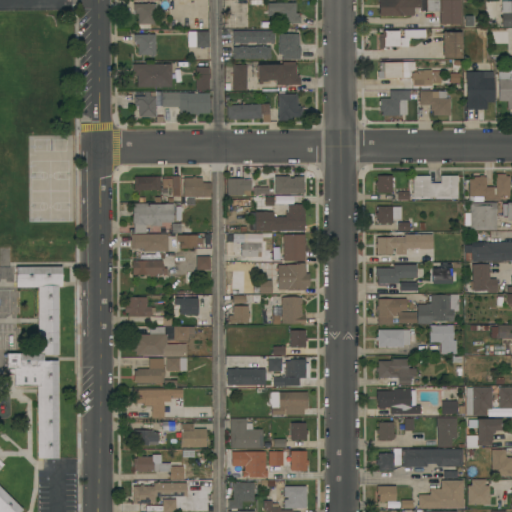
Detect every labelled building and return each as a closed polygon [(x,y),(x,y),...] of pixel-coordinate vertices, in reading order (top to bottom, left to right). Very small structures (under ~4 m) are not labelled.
[(378,16),(378,0),(413,0),(413,16),(378,16)] [(439,24),(439,12),(426,12),(426,0),(460,0),(460,24),(439,24)] [(502,14),(501,14),(501,2),(510,2),(510,0),(511,0),(511,28),(502,28),(502,14)] [(154,24),(137,24),(137,14),(134,14),(134,11),(133,11),(133,4),(146,4),(146,3),(148,3),(148,4),(154,4),(154,24)] [(295,3),(295,14),(298,14),(298,17),(299,17),(299,23),(286,24),(286,25),(283,25),(283,24),(278,24),(278,12),(272,12),(272,16),(267,16),(267,3),(295,3)] [(464,27),(464,16),(472,16),(472,27),(464,27)] [(425,38),(409,38),(409,41),(407,41),(407,47),(397,47),(397,48),(394,48),(394,47),(391,47),(391,48),(388,48),(388,49),(379,49),(379,46),(378,46),(378,41),(379,41),(379,35),(382,35),(382,31),(398,31),(398,38),(403,38),(403,30),(424,30),(425,38)] [(273,31),(273,43),(273,44),(270,44),(270,43),(265,43),(265,44),(255,44),(255,43),(247,43),(247,44),(238,44),(238,43),(232,43),(232,31),(273,31)] [(208,47),(187,47),(187,32),(208,32),(208,47)] [(442,33),(460,33),(461,59),(442,59),(442,33)] [(146,35),(146,34),(148,34),(148,35),(154,35),(154,55),(153,55),(153,57),(149,57),(149,55),(137,55),(137,45),(134,45),(134,42),(133,42),(133,35),(146,35)] [(278,34),(298,34),(298,48),(299,48),(299,55),(299,60),(281,60),(281,55),(278,55),(278,34)] [(232,59),(232,47),(238,47),(238,46),(247,46),(247,47),(255,47),(255,46),(265,46),(265,47),(270,47),(270,59),(232,59)] [(281,65),(281,62),(294,62),(294,65),(295,65),(295,75),(298,75),(298,79),(299,79),(299,86),(275,86),(275,80),(254,81),(254,78),(250,78),(250,65),(281,65)] [(376,79),(376,73),(379,73),(378,63),(411,62),(411,71),(422,71),(422,70),(430,70),(431,76),(440,76),(440,86),(430,86),(430,88),(427,88),(427,86),(422,86),(422,91),(412,91),(412,80),(411,80),(411,72),(404,72),(404,74),(401,74),(401,79),(376,79)] [(136,88),(136,76),(133,76),(133,78),(131,78),(131,71),(132,71),(131,65),(170,64),(171,87),(136,88)] [(232,65),(245,65),(245,91),(232,91),(232,65)] [(195,68),(208,68),(208,74),(209,74),(209,78),(208,78),(208,91),(195,91),(195,68)] [(511,110),(506,110),(506,101),(497,101),(497,70),(511,70),(511,110)] [(465,101),(466,101),(465,82),(464,72),(482,72),(482,78),(493,78),(493,103),(486,103),(486,109),(465,110),(465,101)] [(277,95),(277,91),(283,91),(283,94),(296,94),(296,106),(300,106),(300,108),(301,108),(301,118),(290,118),(290,121),(277,121),(277,95)] [(409,101),(406,101),(406,115),(398,115),(398,116),(381,116),(381,112),(379,112),(379,99),(389,99),(389,91),(409,91),(409,101)] [(449,116),(432,116),(432,111),(429,111),(429,105),(418,105),(418,92),(445,92),(445,99),(449,99),(449,116)] [(141,117),(141,119),(138,119),(138,117),(137,117),(137,107),(134,107),(134,103),(133,103),(133,97),(143,97),(143,93),(149,93),(149,96),(155,97),(154,117),(141,117)] [(186,93),(186,94),(208,93),(208,114),(199,114),(199,115),(197,115),(197,116),(194,116),(194,115),(178,115),(178,107),(161,107),(161,93),(186,93)] [(268,104),(269,123),(262,123),(261,119),(226,120),(226,106),(268,104)] [(468,179),(472,179),(472,177),(478,177),(479,176),(482,176),(483,177),(485,177),(485,187),(493,187),(493,188),(495,188),(495,177),(495,174),(505,174),(505,177),(508,177),(508,196),(500,196),(500,198),(498,198),(498,200),(493,200),(493,201),(469,201),(469,196),(468,196),(468,179)] [(274,176),(288,177),(288,178),(292,178),(292,177),(303,177),(303,194),(273,194),(274,176)] [(376,193),(376,186),(374,186),(374,182),(376,182),(376,176),(391,176),(391,178),(392,178),(392,181),(391,181),(391,193),(376,193)] [(412,198),(412,176),(429,176),(429,184),(439,183),(439,176),(457,176),(457,198),(412,198)] [(159,177),(159,183),(161,183),(161,186),(159,186),(159,188),(161,188),(161,190),(133,190),(133,177),(159,177)] [(193,197),(193,206),(184,206),(184,197),(182,197),(182,188),(183,178),(191,178),(191,177),(194,177),(194,178),(201,178),(201,183),(210,183),(210,197),(193,197)] [(226,178),(242,178),(242,180),(249,180),(249,190),(242,190),(242,196),(226,196),(226,178)] [(252,187),(259,186),(259,187),(267,187),(267,194),(260,194),(260,196),(252,196),(252,187)] [(397,191),(408,191),(408,200),(396,200),(397,191)] [(469,231),(469,226),(464,227),(464,213),(469,213),(469,203),(496,203),(496,230),(469,231)] [(511,203),(511,221),(506,221),(506,218),(502,218),(501,204),(505,204),(505,203),(511,203)] [(146,204),(146,205),(164,204),(172,204),(172,223),(160,223),(160,226),(150,226),(150,225),(145,225),(145,233),(133,233),(133,224),(132,224),(131,204),(146,204)] [(254,231),(248,231),(248,212),(262,212),(266,212),(273,212),(273,217),(285,217),(285,212),(292,212),(292,205),(303,205),(303,226),(305,226),(305,229),(303,229),(303,231),(254,231)] [(391,207),(400,207),(400,219),(395,219),(395,222),(393,222),(393,219),(391,219),(391,224),(387,224),(384,224),(379,224),(379,225),(377,225),(377,224),(376,224),(376,217),(374,217),(374,213),(376,213),(376,207),(391,207)] [(396,231),(396,223),(409,222),(409,231),(396,231)] [(142,252),(142,249),(130,249),(130,235),(167,234),(167,252),(142,252)] [(198,235),(198,238),(201,238),(201,245),(197,245),(197,248),(191,248),(191,249),(179,249),(179,243),(182,243),(182,242),(176,242),(176,235),(198,235)] [(282,235),(304,235),(304,261),(282,261),(282,235)] [(431,235),(431,249),(418,249),(405,249),(405,255),(395,255),(395,249),(391,249),(391,255),(376,255),(376,248),(375,248),(375,244),(376,244),(376,238),(403,238),(403,235),(431,235)] [(511,242),(511,261),(471,262),(470,247),(483,247),(483,243),(511,242)] [(239,257),(240,243),(260,244),(260,257),(239,257)] [(209,257),(209,271),(195,271),(195,257),(209,257)] [(131,261),(160,261),(161,261),(161,266),(162,265),(163,268),(166,268),(166,274),(161,274),(161,275),(154,275),(154,277),(149,277),(149,275),(131,275),(131,261)] [(286,265),(295,265),(295,264),(304,263),(305,274),(308,274),(308,287),(305,287),(305,291),(286,291),(286,290),(276,290),(276,265),(286,265)] [(431,284),(431,268),(439,268),(439,265),(441,265),(441,263),(446,263),(446,265),(451,265),(451,284),(431,284)] [(488,264),(488,269),(491,269),(491,273),(488,273),(488,279),(495,279),(496,293),(487,293),(487,290),(471,291),(471,265),(488,264)] [(416,278),(397,279),(397,284),(386,284),(386,286),(376,286),(376,277),(374,277),(374,269),(393,268),(393,265),(416,265),(416,278)] [(57,459),(37,459),(36,387),(13,387),(13,375),(5,375),(5,353),(37,353),(37,288),(15,288),(15,267),(61,267),(61,287),(57,287),(58,355),(42,355),(42,361),(57,361),(57,459)] [(271,294),(258,294),(258,281),(271,281),(271,294)] [(416,291),(399,291),(399,283),(416,283),(416,291)] [(449,296),(449,295),(458,295),(458,311),(453,311),(452,322),(448,322),(430,322),(430,324),(416,324),(416,305),(425,305),(425,304),(429,304),(429,295),(449,296)] [(197,298),(197,315),(178,315),(178,305),(173,305),(173,299),(174,299),(174,296),(182,296),(182,298),(197,298)] [(231,304),(231,296),(245,296),(245,304),(231,304)] [(126,317),(126,313),(123,313),(123,304),(126,304),(126,298),(145,298),(145,307),(150,307),(150,308),(154,308),(154,313),(151,313),(151,316),(150,316),(150,317),(126,317)] [(280,324),(281,298),(301,298),(301,314),(304,314),(304,325),(299,325),(299,324),(280,324)] [(405,299),(405,311),(400,311),(400,312),(398,312),(398,313),(415,312),(415,324),(397,324),(397,313),(396,313),(394,315),(394,316),(391,316),(391,325),(377,325),(377,311),(375,310),(375,306),(376,306),(377,299),(405,299)] [(247,307),(247,313),(249,313),(249,317),(247,317),(247,324),(227,323),(227,317),(227,316),(231,316),(232,306),(247,307)] [(161,317),(170,317),(170,326),(161,326),(161,317)] [(511,339),(497,339),(497,325),(511,325),(511,339)] [(455,354),(440,355),(440,343),(438,343),(438,342),(429,343),(428,326),(434,326),(446,326),(452,326),(452,341),(455,341),(455,354)] [(161,357),(161,355),(134,356),(134,351),(132,351),(131,339),(134,339),(134,335),(148,335),(148,327),(163,327),(164,335),(165,335),(165,344),(185,344),(185,357),(161,357)] [(193,327),(193,337),(187,337),(187,341),(172,341),(172,327),(193,327)] [(408,330),(408,345),(402,345),(402,347),(377,347),(377,341),(375,341),(375,337),(377,337),(377,330),(408,330)] [(289,331),(304,331),(304,337),(306,337),(306,341),(304,341),(304,348),(289,348),(289,331)] [(186,358),(186,372),(165,372),(165,358),(186,358)] [(135,384),(135,382),(133,382),(133,371),(136,371),(136,369),(148,369),(148,359),(162,359),(162,369),(163,369),(163,377),(163,383),(160,383),(160,384),(135,384)] [(280,372),(267,372),(267,359),(280,359),(280,372)] [(377,378),(377,372),(375,372),(375,368),(377,368),(377,361),(391,361),(391,359),(407,359),(407,369),(415,369),(415,378),(409,378),(409,380),(413,380),(413,385),(398,385),(397,378),(377,378)] [(304,362),(304,368),(306,368),(306,373),(305,373),(305,379),(285,379),(285,377),(284,377),(284,362),(304,362)] [(226,386),(226,369),(263,369),(263,386),(226,386)] [(163,388),(163,380),(175,380),(174,388),(163,388)] [(465,388),(491,388),(491,398),(493,398),(493,401),(491,401),(491,410),(486,410),(486,416),(465,416),(465,388)] [(511,388),(511,409),(498,409),(498,388),(511,388)] [(389,415),(389,408),(384,408),(384,410),(377,410),(377,401),(375,401),(375,391),(393,391),(393,389),(409,389),(409,391),(414,391),(414,406),(419,406),(419,415),(389,415)] [(169,390),(181,390),(181,398),(169,399),(169,402),(163,402),(163,413),(163,418),(151,419),(150,406),(143,406),(143,403),(132,404),(131,390),(143,390),(169,390)] [(306,409),(303,409),(303,415),(284,416),(284,409),(283,409),(283,415),(270,415),(270,405),(268,402),(268,393),(306,393),(306,409)] [(441,415),(440,402),(456,401),(456,414),(441,415)] [(403,430),(403,418),(412,418),(412,430),(403,430)] [(436,428),(435,428),(435,418),(456,418),(455,439),(451,439),(451,448),(438,447),(436,447),(436,428)] [(229,449),(229,419),(245,419),(245,423),(251,423),(251,430),(261,430),(262,449),(229,449)] [(500,419),(500,431),(493,431),(493,434),(491,434),(491,446),(476,446),(476,445),(468,446),(468,437),(476,437),(476,419),(500,419)] [(180,448),(179,429),(173,429),(173,431),(161,431),(161,422),(174,422),(174,425),(180,424),(192,424),(192,429),(205,429),(205,448),(180,448)] [(289,423),(305,423),(305,431),(306,431),(306,434),(305,434),(305,440),(290,441),(289,423)] [(393,434),(394,434),(394,438),(393,438),(393,440),(377,440),(377,434),(375,434),(375,430),(377,430),(377,423),(393,423),(393,434)] [(153,433),(158,433),(157,445),(147,445),(147,446),(130,445),(131,430),(153,431),(153,433)] [(436,467),(436,464),(426,464),(426,467),(401,467),(401,466),(399,466),(399,468),(393,469),(393,471),(378,471),(378,466),(375,466),(375,460),(377,460),(377,454),(393,454),(393,460),(400,460),(400,461),(401,461),(401,450),(461,450),(461,467),(436,467)] [(490,450),(504,450),(505,457),(506,457),(506,458),(511,458),(511,476),(490,477),(490,450)] [(264,451),(230,452),(230,466),(241,466),(241,478),(264,477),(264,451)] [(281,466),(281,451),(266,451),(266,466),(281,466)] [(290,454),(305,454),(305,461),(306,461),(306,465),(305,465),(305,471),(290,471),(290,454)] [(182,466),(183,480),(169,480),(168,472),(136,472),(136,471),(132,471),(132,459),(136,459),(136,457),(151,457),(151,455),(159,455),(159,463),(170,463),(170,466),(182,466)] [(0,511),(0,462),(3,465),(0,468),(0,488),(22,510),(20,511),(0,511)] [(418,509),(418,507),(417,507),(417,495),(429,495),(429,489),(440,489),(440,481),(462,480),(462,509),(418,509)] [(466,505),(466,486),(470,486),(470,480),(484,480),(484,486),(488,486),(488,495),(489,495),(489,505),(466,505)] [(185,483),(185,497),(179,497),(179,498),(154,498),(154,504),(132,504),(132,487),(139,487),(139,485),(142,485),(142,486),(152,486),(152,483),(185,483)] [(253,483),(253,502),(241,502),(241,509),(227,509),(227,500),(232,500),(232,483),(253,483)] [(395,486),(395,502),(383,502),(383,503),(379,503),(379,502),(378,502),(378,495),(376,495),(376,487),(395,486)] [(305,487),(305,509),(283,509),(283,487),(305,487)] [(174,511),(161,511),(161,500),(174,499),(174,511)] [(400,508),(400,500),(412,500),(412,508),(400,508)] [(291,510),(291,511),(266,511),(263,511),(262,501),(271,501),(271,504),(278,504),(278,508),(279,508),(279,510),(291,510)]
